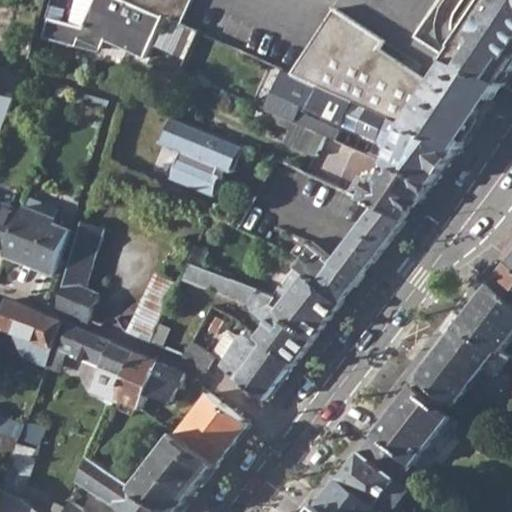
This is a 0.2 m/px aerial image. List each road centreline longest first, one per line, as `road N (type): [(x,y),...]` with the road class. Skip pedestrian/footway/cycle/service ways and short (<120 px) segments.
road 1 (secondary): [(294,443),(511,159)]
road 2 (residential): [(0,291),(187,368),(294,443)]
